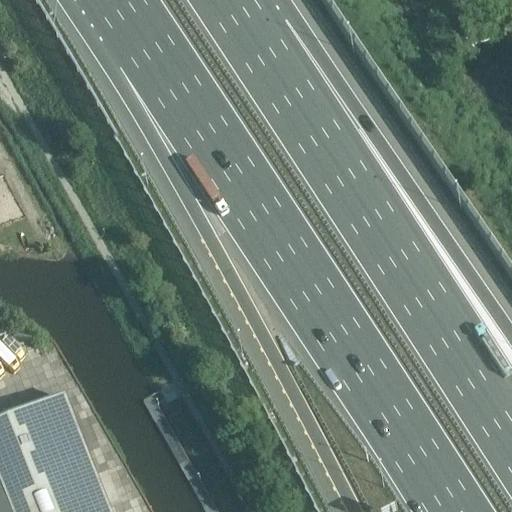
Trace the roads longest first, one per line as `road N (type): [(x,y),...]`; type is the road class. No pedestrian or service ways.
road 1 (motorway): [(155,43),(460,511)]
road 2 (motorway): [(155,43),(210,238),(353,511)]
road 3 (motorway): [(511,433),(258,39)]
road 4 (motorway): [(511,349),(258,39)]
